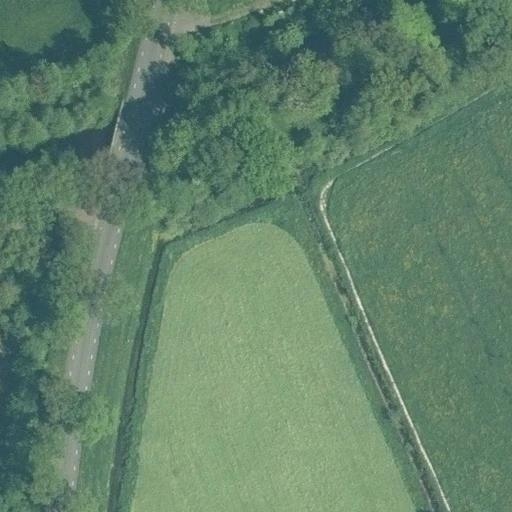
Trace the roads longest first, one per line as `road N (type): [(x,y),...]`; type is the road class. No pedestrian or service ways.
road 1 (secondary): [(64,511),(99,255),(160,0)]
road 2 (unknown): [(149,44),(279,0)]
